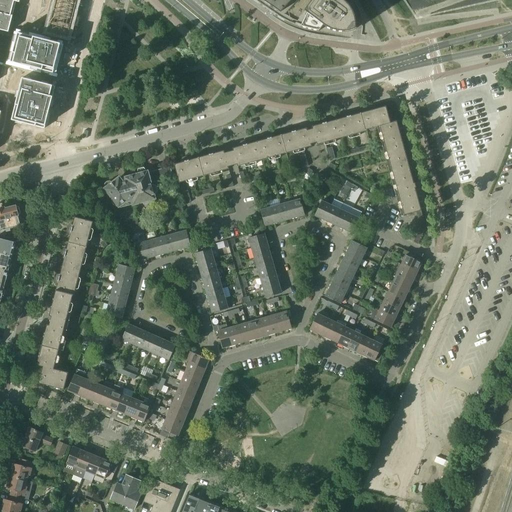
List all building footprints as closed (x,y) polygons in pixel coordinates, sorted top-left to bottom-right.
[(0,0),(0,115),(3,102),(0,101),(0,77),(19,0),(0,0)] [(56,0),(48,32),(68,37),(76,0),(56,0)] [(255,0),(276,14),(283,19),(296,25),(299,26),(303,28),(307,29),(318,31),(323,25),(325,27),(328,29),(332,30),(334,31),(335,32),(336,32),(338,32),(339,32),(340,32),(342,32),(344,32),(346,32),(348,32),(350,31),(355,30),(355,27),(355,25),(355,23),(355,21),(354,19),(354,18),(354,17),(353,15),(353,14),(352,13),(351,11),(350,8),(348,6),(347,5),(346,3),(342,0),(255,0)] [(16,34),(9,63),(52,74),(59,45),(16,34)] [(22,79),(11,121),(44,129),(55,87),(22,79)] [(386,106),(361,113),(366,130),(379,126),(404,215),(416,212),(420,227),(413,242),(418,244),(426,227),(396,121),(390,123),(386,106)] [(366,131),(366,130),(361,113),(351,116),(351,114),(350,114),(346,115),(345,115),(346,117),(336,120),(341,138),(366,131)] [(310,130),(307,130),(306,128),(296,131),(296,129),(295,129),(291,130),(290,131),(291,132),(282,135),(287,153),(311,146),(311,144),(314,143),(316,143),(317,145),(341,138),(336,120),(327,122),(327,121),(326,120),(321,122),(321,124),(312,127),(312,129),(310,130)] [(262,160),(287,153),(282,135),(272,138),(272,136),(271,135),(266,137),(266,139),(257,142),(262,160)] [(204,176),(229,169),(228,167),(233,166),(237,164),(237,167),(262,160),(257,142),(248,144),(247,142),(242,143),(242,144),(242,146),(232,148),(233,151),(229,152),(224,153),(224,151),(214,154),(213,152),(213,151),(208,153),(208,155),(199,158),(204,176)] [(351,150),(352,154),(369,149),(368,145),(351,150)] [(332,147),(326,148),(329,160),(335,159),(332,147)] [(299,156),(302,168),(308,166),(305,154),(299,156)] [(199,158),(189,160),(189,158),(188,158),(184,159),(183,160),(184,162),(174,164),(179,183),(204,176),(199,158)] [(173,179),(170,167),(156,171),(154,169),(151,170),(150,172),(147,173),(144,168),(139,170),(138,175),(127,178),(127,179),(134,204),(143,202),(144,204),(155,201),(154,195),(157,191),(156,186),(151,185),(150,184),(164,180),(164,182),(173,179)] [(282,180),(281,176),(280,174),(282,173),(281,169),(271,172),(274,183),(282,180)] [(121,207),(134,204),(127,179),(121,181),(119,178),(113,183),(112,183),(108,182),(107,184),(106,188),(114,198),(114,204),(120,206),(121,207)] [(350,187),(352,184),(347,181),(340,193),(346,196),(350,187)] [(180,192),(183,204),(191,202),(188,190),(180,192)] [(290,202),(294,218),(305,215),(300,199),(290,202)] [(334,199),(331,205),(324,220),(333,224),(340,209),(343,203),(334,199)] [(321,201),(314,216),(324,220),(331,205),(321,201)] [(284,221),(294,218),(290,202),(280,205),(284,221)] [(0,236),(5,238),(7,232),(10,231),(9,229),(20,226),(17,216),(19,216),(20,214),(19,208),(16,206),(4,209),(3,205),(1,204),(0,204),(0,236)] [(270,207),(274,223),(284,221),(280,205),(270,207)] [(264,226),(274,223),(270,207),(260,210),(264,226)] [(333,224),(342,229),(349,214),(340,209),(333,224)] [(359,218),(349,214),(342,229),(352,233),(359,218)] [(68,242),(86,247),(93,222),(75,217),(72,227),(70,226),(70,227),(68,232),(69,232),(71,233),(68,242)] [(186,230),(176,233),(181,249),(191,246),(186,230)] [(171,252),(181,249),(176,233),(166,236),(171,252)] [(248,238),(251,248),(267,243),(264,233),(248,238)] [(171,252),(166,236),(156,239),(161,255),(171,252)] [(0,253),(12,257),(13,252),(16,251),(17,247),(15,245),(15,243),(0,239),(0,253)] [(151,257),(161,255),(156,239),(146,241),(151,257)] [(136,244),(141,260),(151,257),(146,241),(136,244)] [(352,241),(347,250),(362,257),(367,248),(352,241)] [(80,271),(86,247),(68,242),(66,251),(64,251),(63,251),(62,256),(64,257),(62,266),(80,271)] [(270,253),(267,243),(251,248),(254,258),(270,253)] [(195,253),(198,263),(214,259),(211,249),(195,253)] [(358,266),(362,257),(347,250),(343,259),(358,266)] [(405,255),(401,264),(417,272),(422,263),(420,262),(419,261),(421,258),(418,257),(418,256),(404,250),(402,254),(405,255)] [(12,257),(0,253),(0,268),(8,271),(9,269),(11,269),(12,265),(10,263),(12,257)] [(273,263),(270,253),(254,258),(257,268),(273,263)] [(201,273),(216,269),(214,259),(198,263),(201,273)] [(358,266),(343,259),(339,269),(353,276),(358,266)] [(276,273),(273,263),(257,268),(260,278),(276,273)] [(116,274),(132,279),(135,268),(119,264),(116,274)] [(413,281),(417,272),(401,264),(397,273),(413,281)] [(55,291),(73,296),(74,296),(80,271),(62,266),(59,276),(57,275),(57,276),(56,280),(56,281),(58,282),(55,291)] [(8,273),(8,271),(0,268),(0,282),(5,284),(7,278),(9,279),(10,273),(8,273)] [(201,273),(203,283),(219,279),(216,269),(201,273)] [(349,285),(353,276),(339,269),(334,278),(349,285)] [(263,288),(279,283),(276,273),(260,278),(263,288)] [(408,290),(413,281),(397,273),(392,283),(408,290)] [(130,289),(132,279),(116,274),(114,284),(130,289)] [(349,285),(334,278),(330,287),(345,294),(349,285)] [(206,293),(222,289),(219,279),(203,283),(206,293)] [(246,282),(242,283),(245,293),(252,291),(251,286),(253,285),(251,280),(246,282)] [(281,293),(279,283),(263,288),(266,298),(281,293)] [(388,292),(404,300),(408,290),(392,283),(388,292)] [(114,284),(111,294),(127,299),(130,289),(114,284)] [(340,304),(345,294),(330,287),(325,297),(340,304)] [(206,293),(209,303),(225,298),(222,289),(206,293)] [(66,320),(73,296),(55,291),(49,316),(51,316),(50,320),(50,323),(49,325),(47,325),(36,365),(43,367),(38,383),(64,390),(68,373),(54,369),(64,329),(65,325),(66,320)] [(399,309),(404,300),(388,292),(383,301),(399,309)] [(125,309),(127,299),(111,294),(108,305),(125,309)] [(212,313),(228,309),(225,298),(209,303),(212,313)] [(379,311),(395,318),(399,309),(383,301),(379,311)] [(125,309),(108,305),(106,315),(122,319),(125,309)] [(390,328),(395,318),(379,311),(374,309),(370,318),(390,328)] [(292,328),(288,317),(287,311),(277,314),(282,331),(292,328)] [(277,314),(267,317),(272,334),(282,331),(277,314)] [(309,329),(319,334),(326,318),(317,314),(309,329)] [(262,337),(272,334),(267,317),(261,319),(260,316),(256,317),(257,320),(262,337)] [(319,334),(328,338),(336,322),(326,318),(319,334)] [(257,320),(247,323),(252,340),(262,337),(257,320)] [(337,320),(336,322),(328,338),(337,343),(345,327),(346,324),(337,320)] [(247,323),(237,326),(240,335),(242,343),(252,340),(247,323)] [(131,343),(138,328),(128,324),(122,339),(131,343)] [(222,348),(232,345),(227,328),(226,324),(218,327),(217,325),(213,326),(214,332),(217,331),(222,348)] [(240,335),(237,326),(227,328),(232,345),(242,343),(240,335)] [(337,343),(347,347),(354,331),(345,327),(337,343)] [(138,328),(131,343),(140,348),(147,332),(138,328)] [(359,334),(354,331),(347,347),(356,352),(364,336),(365,333),(361,330),(359,334)] [(147,332),(140,348),(150,352),(157,337),(147,332)] [(375,335),(373,340),(365,356),(374,361),(375,360),(378,362),(382,355),(378,353),(385,340),(375,335)] [(356,352),(365,356),(373,340),(364,336),(356,352)] [(157,337),(150,352),(159,356),(166,341),(157,337)] [(166,341),(159,356),(169,360),(176,345),(166,341)] [(387,347),(382,345),(379,353),(383,355),(387,347)] [(192,349),(191,352),(205,358),(207,354),(192,349)] [(186,361),(189,362),(205,369),(209,359),(193,353),(190,351),(186,361)] [(201,378),(205,369),(189,362),(185,372),(201,378)] [(67,391),(77,395),(84,378),(86,373),(76,369),(67,391)] [(201,378),(185,372),(181,381),(198,388),(201,378)] [(77,395),(87,399),(93,382),(84,378),(77,395)] [(194,398),(198,388),(181,381),(177,391),(194,398)] [(87,399),(96,402),(103,386),(93,382),(87,399)] [(115,385),(112,390),(106,406),(115,410),(122,394),(124,389),(115,385)] [(96,402),(106,406),(112,390),(103,386),(96,402)] [(194,398),(177,391),(173,400),(190,407),(194,398)] [(122,394),(115,410),(125,414),(132,398),(122,394)] [(141,402),(134,418),(144,422),(151,406),(153,401),(143,397),(141,402)] [(125,414),(134,418),(141,402),(132,398),(125,414)] [(186,417),(190,407),(173,400),(169,410),(186,417)] [(186,417),(169,410),(165,420),(182,426),(186,417)] [(162,429),(159,435),(168,438),(168,436),(176,439),(177,436),(178,436),(182,426),(165,420),(162,429)] [(53,439),(42,434),(42,433),(30,428),(23,446),(35,451),(39,441),(50,446),(53,439)] [(54,453),(63,457),(68,445),(59,441),(54,453)] [(73,447),(63,471),(73,475),(76,467),(83,450),(73,447)] [(83,477),(86,471),(92,454),(83,450),(76,467),(73,475),(82,479),(83,477)] [(95,475),(102,458),(92,454),(86,471),(83,477),(93,481),(95,475)] [(112,462),(102,458),(95,475),(111,481),(118,465),(112,462)] [(13,464),(10,477),(27,481),(32,463),(19,459),(18,465),(13,464)] [(141,481),(126,475),(122,485),(117,483),(110,499),(134,509),(141,493),(136,491),(141,481)] [(10,477),(7,488),(12,489),(10,496),(23,499),(28,500),(33,482),(27,481),(10,477)] [(171,511),(180,490),(171,486),(172,483),(164,479),(162,482),(153,478),(138,511),(171,511)] [(54,496),(45,494),(43,504),(51,506),(54,496)] [(195,511),(201,498),(190,494),(182,511),(195,511)] [(4,500),(1,511),(19,511),(23,499),(10,496),(9,501),(4,500)] [(195,511),(206,511),(211,502),(201,498),(195,511)] [(218,511),(221,506),(211,502),(206,511),(218,511)] [(64,503),(61,511),(69,511),(72,505),(64,503)]
